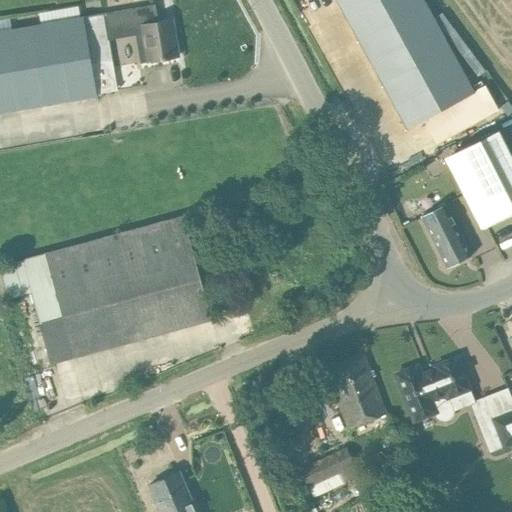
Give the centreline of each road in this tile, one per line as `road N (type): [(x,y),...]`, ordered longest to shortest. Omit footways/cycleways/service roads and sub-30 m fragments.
road 1 (tertiary): [(0,456),(349,322),(393,292)]
road 2 (tertiary): [(393,292),(361,195),(267,0)]
road 3 (unclassified): [(393,292),(455,309),(511,292)]
